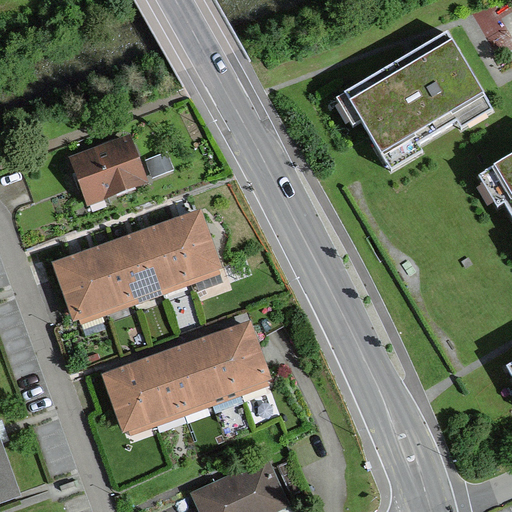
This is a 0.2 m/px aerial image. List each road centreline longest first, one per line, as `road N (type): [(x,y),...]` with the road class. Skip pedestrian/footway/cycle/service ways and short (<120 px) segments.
road 1 (secondary): [(171,0),(332,284),(433,511)]
road 2 (residential): [(0,223),(101,511)]
